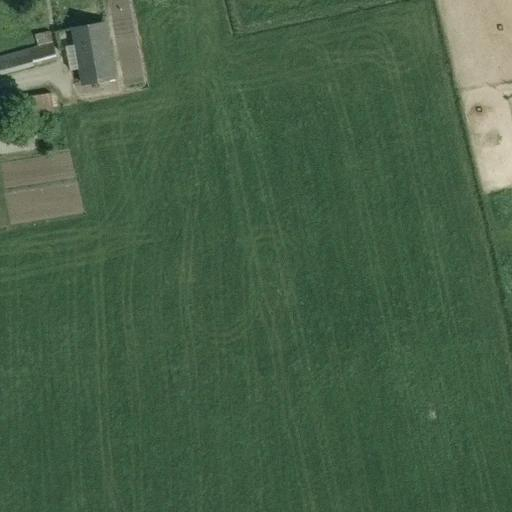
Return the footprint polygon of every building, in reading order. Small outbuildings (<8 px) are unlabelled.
[(81,69),(83,84),(115,79),(105,24),(73,29),(76,47),(66,49),(70,71),(81,69)] [(0,76),(57,61),(53,43),(0,57),(0,76)] [(0,94),(0,118),(9,117),(6,93),(0,94)] [(16,99),(19,120),(54,114),(51,93),(16,99)] [(35,122),(0,127),(0,154),(39,149),(35,122)]
